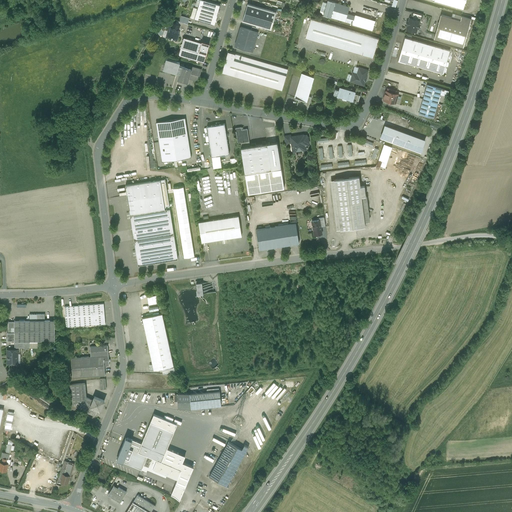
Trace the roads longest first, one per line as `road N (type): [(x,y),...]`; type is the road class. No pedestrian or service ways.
road 1 (primary): [(251,511),(335,388),(403,262),(466,115),(502,0)]
road 2 (residential): [(113,285),(471,236)]
road 3 (residential): [(201,103),(349,126),(368,106),(405,0)]
road 4 (residential): [(113,285),(101,142),(124,104),(140,96),(201,103)]
road 5 (residential): [(105,427),(124,373),(113,285)]
road 6 (residential): [(105,427),(17,381),(1,368),(0,353)]
